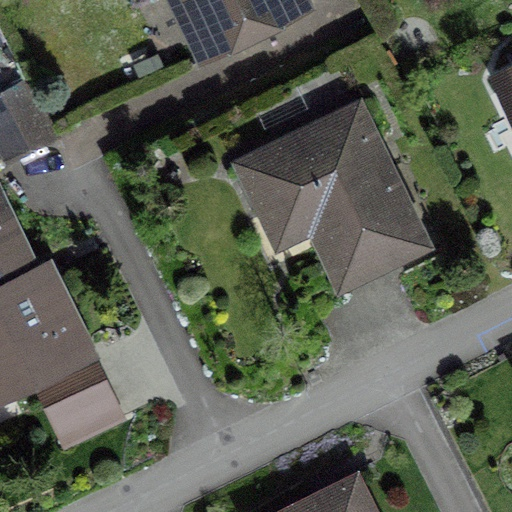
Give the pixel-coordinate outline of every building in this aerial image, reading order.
[(298,7),(294,0),(179,0),(207,54),(298,7)] [(31,144),(5,95),(0,97),(0,156),(1,159),(31,144)] [(423,239),(358,115),(273,159),(337,283),(423,239)] [(0,295),(29,281),(0,224),(0,295)] [(39,276),(29,281),(0,295),(0,399),(81,358),(39,276)] [(106,394),(92,366),(42,390),(56,418),(106,394)] [(364,511),(351,486),(297,511),(364,511)]
